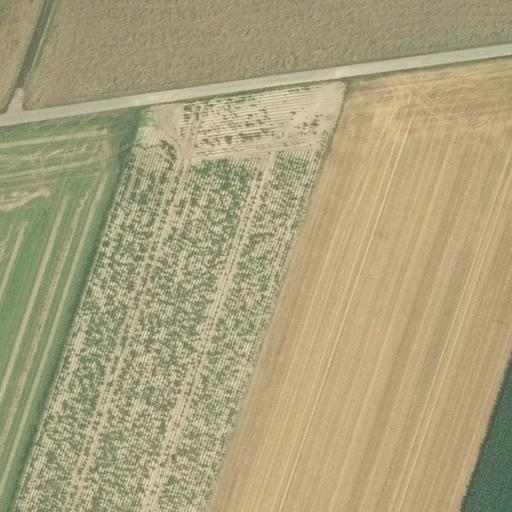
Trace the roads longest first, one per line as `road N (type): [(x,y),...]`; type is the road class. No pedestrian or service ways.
road 1 (track): [(0,122),(511,48)]
road 2 (track): [(57,0),(9,121)]
